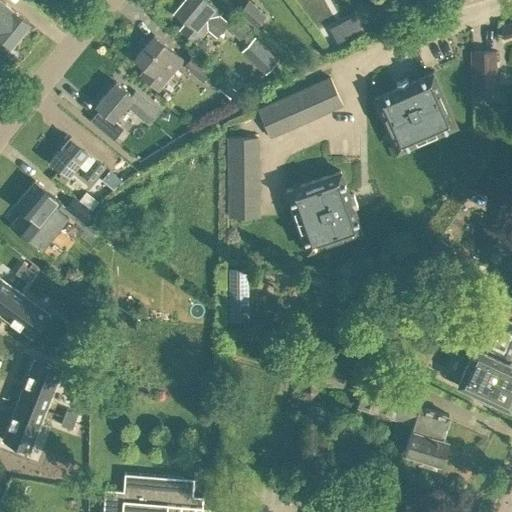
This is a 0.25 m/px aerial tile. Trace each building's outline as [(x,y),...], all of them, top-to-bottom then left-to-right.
[(31,21),(4,0),(0,0),(0,34),(12,44),(31,21)] [(211,2),(209,0),(184,0),(176,12),(189,22),(183,29),(199,42),(210,28),(219,36),(229,23),(220,15),(223,11),(211,2)] [(255,27),(266,15),(248,0),(247,0),(238,11),(255,27)] [(240,15),(228,26),(240,38),(252,27),(240,15)] [(511,21),(499,26),(503,38),(511,35),(511,21)] [(337,23),(329,27),(337,42),(345,38),(337,23)] [(184,60),(154,36),(135,60),(146,69),(140,77),(158,92),(184,60)] [(495,92),(494,65),(494,52),(470,53),(471,93),(495,92)] [(201,81),(211,69),(193,54),(183,65),(201,81)] [(454,126),(431,73),(407,84),(405,80),(395,84),(397,89),(373,99),(396,151),(454,126)] [(317,84),(329,111),(342,106),(329,78),(317,84)] [(225,80),(218,87),(231,97),(237,89),(225,80)] [(97,106),(104,112),(95,123),(113,138),(122,127),(114,120),(126,105),(147,122),(157,110),(149,103),(136,92),(133,95),(117,82),(97,106)] [(317,117),(329,111),(317,84),(305,89),(317,117)] [(305,122),(317,117),(305,89),(293,95),(305,122)] [(293,127),(305,122),(293,95),(281,100),(293,127)] [(281,100),(269,105),(281,133),(293,127),(281,100)] [(281,133),(269,105),(257,111),(269,138),(281,133)] [(497,130),(494,127),(490,127),(487,130),(487,139),(490,142),(494,142),(497,139),(497,130)] [(92,182),(105,166),(97,159),(97,160),(87,152),(71,138),(52,162),(69,175),(78,163),(88,171),(84,176),(92,182)] [(227,139),(227,152),(257,152),(257,138),(227,139)] [(257,165),(257,152),(227,152),(228,165),(257,165)] [(258,178),(257,165),(228,165),(228,179),(258,178)] [(348,197),(339,172),(286,191),(307,251),(361,232),(352,208),(357,206),(353,195),(348,197)] [(258,191),(258,178),(228,179),(228,192),(258,191)] [(61,202),(35,181),(17,204),(24,210),(12,225),(31,240),(61,202)] [(228,192),(228,205),(258,204),(258,191),(228,192)] [(85,222),(94,212),(74,196),(65,206),(85,222)] [(258,204),(228,205),(228,218),(258,218),(258,204)] [(511,225),(502,221),(499,230),(487,226),(479,249),(499,256),(500,253),(511,257),(511,225)] [(435,268),(449,247),(437,239),(423,260),(435,268)] [(21,262),(14,272),(20,276),(28,267),(21,262)] [(28,267),(20,276),(27,281),(34,271),(28,267)] [(229,320),(247,320),(247,267),(229,268),(229,320)] [(0,271),(0,305),(16,285),(0,271)] [(16,285),(0,305),(0,311),(28,333),(46,308),(16,285)] [(451,297),(426,294),(425,307),(450,310),(451,297)] [(511,348),(511,323),(477,307),(472,319),(464,316),(448,349),(468,358),(456,383),(476,393),(473,398),(488,405),(491,399),(508,407),(511,398),(511,363),(506,361),(511,348)] [(73,344),(87,343),(85,330),(72,331),(73,344)] [(319,356),(305,351),(302,361),(317,366),(319,356)] [(33,357),(17,398),(44,408),(60,367),(33,357)] [(319,359),(313,380),(341,388),(348,368),(319,359)] [(375,381),(365,378),(356,406),(366,409),(412,424),(404,450),(420,455),(417,463),(433,467),(435,459),(437,460),(444,439),(441,438),(447,416),(418,407),(421,396),(375,381)] [(310,383),(302,390),(310,399),(318,391),(310,383)] [(17,398),(1,438),(28,449),(44,408),(17,398)] [(65,408),(63,415),(74,419),(77,412),(65,408)] [(63,415),(60,423),(71,427),(74,419),(63,415)] [(201,511),(202,509),(203,495),(193,494),(194,477),(125,471),(123,488),(105,486),(103,511),(201,511)] [(349,511),(353,501),(323,493),(317,511),(376,511),(377,507),(361,502),(358,511),(349,511)]
